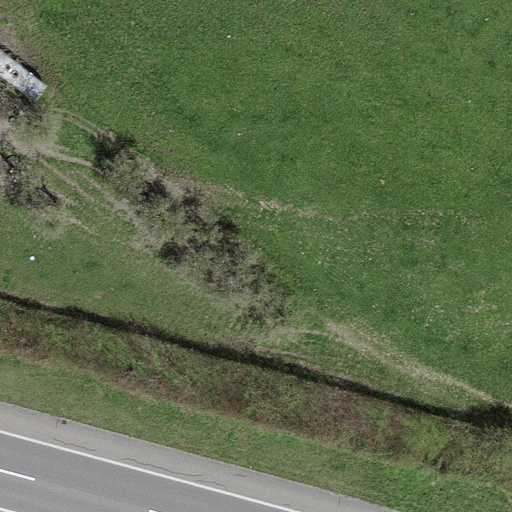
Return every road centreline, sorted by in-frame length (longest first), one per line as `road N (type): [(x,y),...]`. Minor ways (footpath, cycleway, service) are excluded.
road 1 (track): [(511,409),(409,370),(340,324),(0,47)]
road 2 (motorway): [(154,511),(0,469)]
